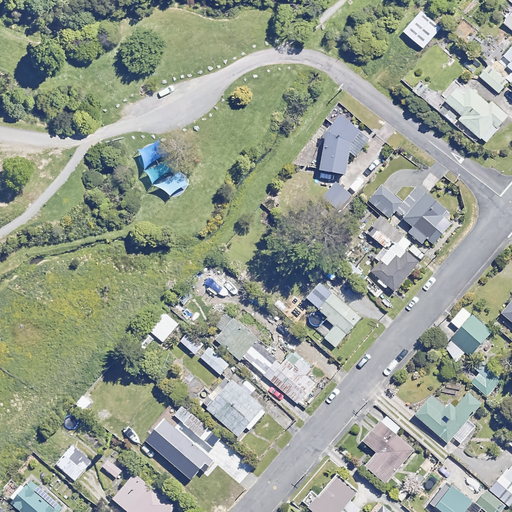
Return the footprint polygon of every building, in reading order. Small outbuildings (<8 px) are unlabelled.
[(511,7),(501,21),(511,30),(511,7)] [(440,28),(420,11),(402,31),(423,49),(440,28)] [(489,64),(479,75),(499,93),(509,83),(489,64)] [(412,90),(451,122),(475,141),(479,136),(486,142),(508,115),(491,101),(489,103),(459,79),(444,98),(421,79),(412,90)] [(319,170),(345,175),(348,154),(354,157),(367,140),(338,116),(325,135),(319,170)] [(351,196),(335,183),(322,200),(338,212),(351,196)] [(381,185),(369,201),(390,218),(396,211),(413,226),(408,232),(422,243),(426,238),(434,243),(449,224),(440,217),(445,211),(418,189),(405,205),(381,185)] [(411,243),(402,235),(371,271),(393,290),(423,256),(410,244),(411,243)] [(218,269),(211,264),(202,276),(208,281),(218,269)] [(360,318),(329,291),(315,308),(327,318),(316,332),(335,348),(360,318)] [(511,300),(501,313),(511,322),(511,300)] [(176,327),(161,314),(147,330),(162,343),(176,327)] [(489,331),(471,315),(442,349),(457,362),(466,352),(469,354),(489,331)] [(240,359),(257,342),(234,319),(217,337),(240,359)] [(153,339),(146,334),(138,346),(145,350),(153,339)] [(260,345),(243,362),(274,393),(280,388),(296,404),(315,384),(306,375),(311,370),(280,339),(268,352),(260,345)] [(229,365),(220,357),(211,367),(220,375),(229,365)] [(502,381),(486,367),(471,383),(487,397),(502,381)] [(229,379),(204,406),(238,437),(247,427),(250,430),(266,412),(229,379)] [(144,397),(131,384),(123,392),(136,405),(144,397)] [(480,405),(467,393),(452,411),(447,406),(439,415),(425,402),(415,414),(447,442),(452,436),(460,443),(475,426),(467,420),(480,405)] [(220,440),(182,406),(166,424),(174,431),(177,428),(185,435),(181,440),(174,434),(158,452),(190,480),(200,469),(204,472),(213,461),(207,455),(220,440)] [(400,428),(383,414),(362,440),(376,452),(364,466),(385,483),(413,449),(395,434),(400,428)] [(91,462),(72,445),(56,464),(75,481),(91,462)] [(121,471),(108,460),(102,467),(116,478),(121,471)] [(504,502),(509,507),(511,503),(511,463),(489,490),(504,502)] [(171,511),(175,507),(134,474),(113,500),(127,511),(171,511)] [(356,492),(336,475),(308,508),(312,511),(357,511),(360,510),(349,500),(356,492)] [(42,489),(30,479),(1,511),(57,511),(61,508),(41,491),(42,489)] [(461,511),(469,502),(449,486),(433,506),(440,511),(461,511)] [(495,511),(504,502),(489,490),(476,504),(485,511),(495,511)]
